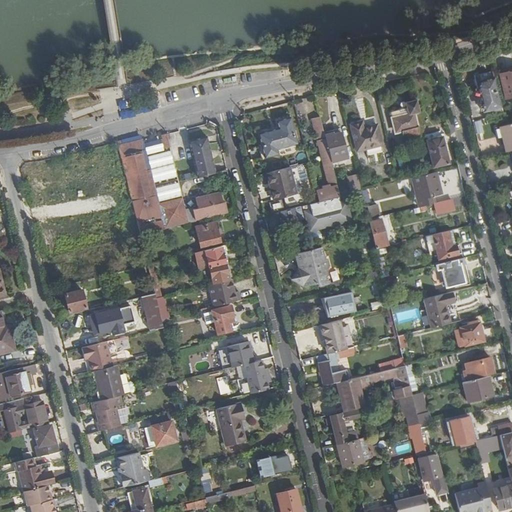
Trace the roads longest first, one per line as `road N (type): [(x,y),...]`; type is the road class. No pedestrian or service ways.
road 1 (residential): [(324,511),(223,99)]
road 2 (residential): [(93,511),(5,152)]
road 3 (residential): [(511,332),(443,56)]
road 4 (residential): [(5,152),(223,99)]
road 5 (residential): [(223,99),(443,56)]
